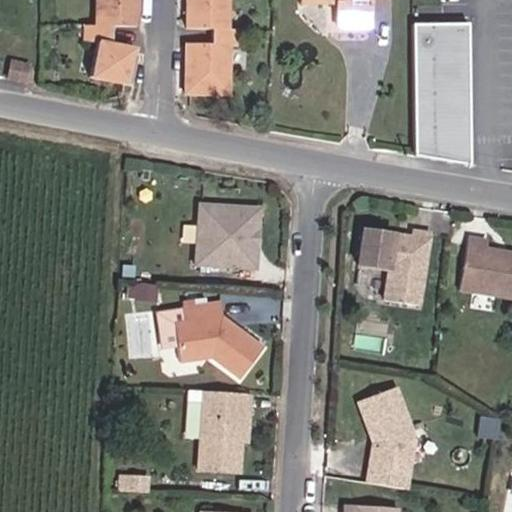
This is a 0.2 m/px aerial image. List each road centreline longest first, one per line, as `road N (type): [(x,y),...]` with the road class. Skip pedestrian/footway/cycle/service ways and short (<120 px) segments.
road 1 (residential): [(296,511),(317,160)]
road 2 (unclassified): [(317,160),(511,191)]
road 3 (unclassified): [(158,130),(317,160)]
road 4 (unclassified): [(0,100),(158,130)]
road 5 (residential): [(163,0),(158,130)]
